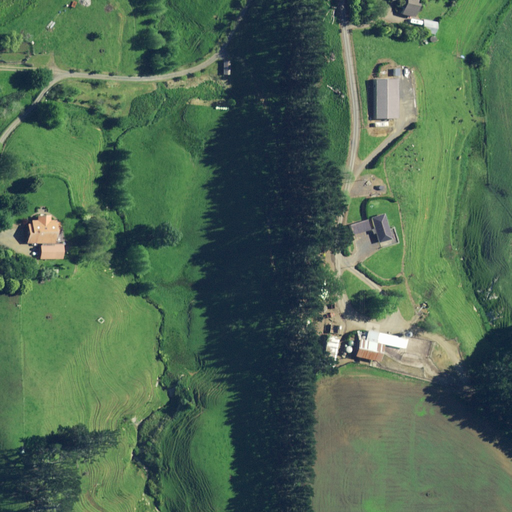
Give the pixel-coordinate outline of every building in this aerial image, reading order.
[(418,3),(419,0),(390,0),(392,3),(401,0),(404,0),(401,15),(414,18),(418,3)] [(436,23),(423,20),(420,32),(433,35),(436,23)] [(394,119),(393,80),(373,80),(374,119),(394,119)] [(369,219),(372,229),(370,230),(371,234),(374,233),(377,243),(389,239),(382,215),(369,219)] [(47,216),(35,216),(35,221),(30,221),(30,224),(26,224),(26,244),(40,243),(40,259),(61,259),(61,245),(53,245),(53,231),(56,231),(56,221),(47,221),(47,216)] [(368,230),(365,220),(349,225),(352,235),(368,230)] [(407,339),(362,330),(361,337),(358,336),(353,357),(378,362),(382,344),(405,349),(407,339)] [(333,370),(337,337),(326,336),(322,369),(333,370)]
